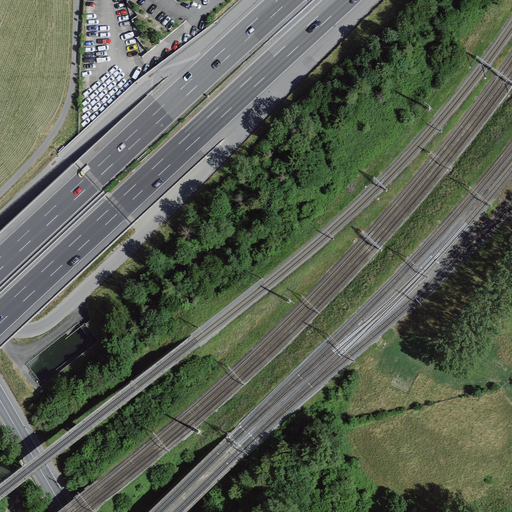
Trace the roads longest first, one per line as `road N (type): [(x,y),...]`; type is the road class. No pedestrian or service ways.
road 1 (motorway): [(0,317),(342,0)]
road 2 (motorway): [(284,0),(0,263)]
road 3 (secondary): [(65,511),(0,400)]
